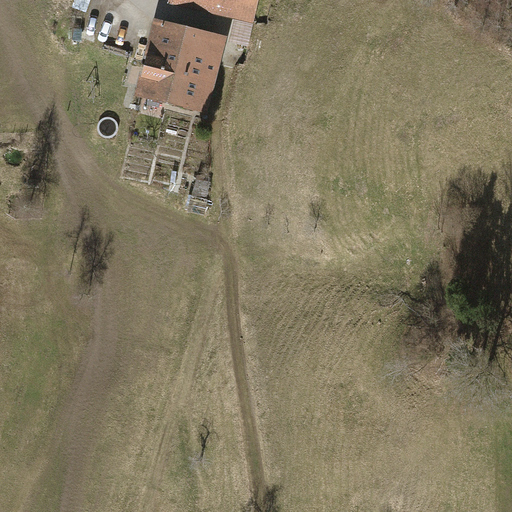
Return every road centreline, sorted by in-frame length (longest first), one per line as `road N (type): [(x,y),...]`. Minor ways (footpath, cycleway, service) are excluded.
road 1 (track): [(218,24),(229,28),(213,120),(262,511)]
road 2 (track): [(227,247),(144,511)]
